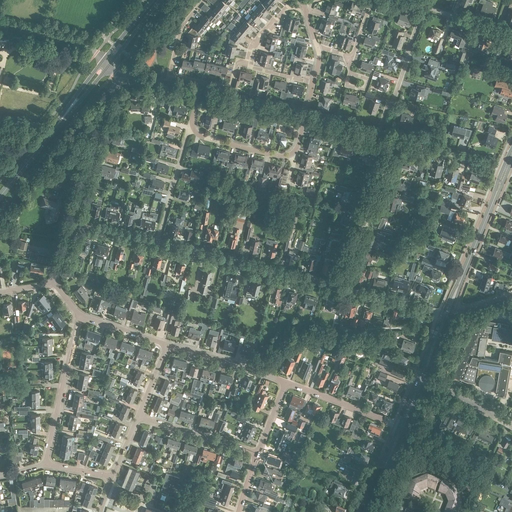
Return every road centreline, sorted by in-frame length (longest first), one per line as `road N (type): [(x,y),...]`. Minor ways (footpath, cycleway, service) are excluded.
road 1 (residential): [(336,285),(157,242)]
road 2 (residential): [(71,223),(106,100),(122,75)]
road 3 (secondary): [(446,313),(506,168)]
road 4 (residential): [(336,285),(396,141)]
road 5 (residential): [(45,464),(79,316)]
road 6 (residential): [(377,135),(423,4)]
road 7 (residential): [(157,242),(191,120)]
road 8 (residential): [(256,454),(137,416)]
road 9 (residential): [(286,383),(167,345)]
